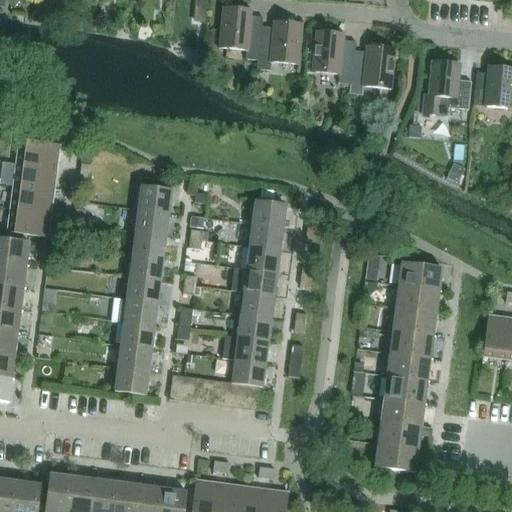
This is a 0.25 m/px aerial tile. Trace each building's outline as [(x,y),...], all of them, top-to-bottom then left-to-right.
[(194,5),(193,23),(204,24),(206,6),(194,5)] [(249,12),(223,10),(223,9),(222,9),(218,50),(219,50),(219,49),(246,52),(245,61),(257,62),(256,71),(257,71),(261,18),(260,23),(249,22),(250,11),(249,11),(249,12)] [(272,34),(261,33),(262,19),(261,18),(257,71),(269,72),(270,63),(297,66),(297,67),(298,67),(301,25),(300,25),(300,26),(274,24),(274,23),(273,23),(272,34)] [(349,95),(354,43),(353,48),(342,47),(343,36),(342,35),(342,36),(316,34),(316,33),(315,33),(311,74),(312,74),(312,73),(339,76),(338,85),(349,86),(349,95)] [(355,43),(354,43),(349,95),(362,97),(363,88),(389,90),(389,91),(390,91),(394,50),(393,50),(393,51),(367,48),(367,47),(366,47),(364,58),(353,57),(355,43)] [(431,63),(428,97),(424,96),(422,115),(446,118),(447,110),(468,111),(470,83),(457,82),(459,65),(431,63)] [(510,110),(511,89),(511,70),(487,68),(486,75),(475,74),(472,106),(484,107),(484,108),(510,110)] [(408,139),(420,140),(421,128),(409,127),(408,139)] [(19,142),(16,165),(56,170),(59,147),(19,142)] [(80,164),(85,164),(91,165),(93,151),(81,150),(80,164)] [(56,170),(16,165),(13,188),(53,193),(56,170)] [(90,167),(84,166),(81,165),(80,173),(89,175),(90,167)] [(79,181),(82,182),(88,182),(89,175),(80,173),(79,181)] [(53,193),(13,188),(10,211),(50,216),(53,193)] [(171,192),(140,188),(137,212),(168,216),(171,192)] [(195,195),(194,204),(205,206),(207,197),(195,195)] [(285,207),(254,203),(251,226),(282,230),(285,207)] [(7,234),(41,238),(47,239),(50,216),(10,211),(7,234)] [(74,215),(74,219),(84,220),(85,212),(75,211),(74,215)] [(168,216),(137,212),(134,234),(165,238),(168,216)] [(83,228),(84,220),(74,219),(73,227),(83,228)] [(191,219),(190,227),(202,228),(203,220),(191,219)] [(307,224),(306,234),(318,235),(319,226),(307,224)] [(282,230),(251,226),(248,249),(279,253),(282,230)] [(202,233),(190,232),(189,241),(201,243),(202,233)] [(165,238),(134,234),(131,257),(162,261),(165,238)] [(318,235),(306,234),(305,243),(316,244),(318,235)] [(0,264),(25,268),(28,245),(0,241),(0,264)] [(201,243),(189,241),(188,250),(200,252),(201,243)] [(279,253),(248,249),(245,272),(276,276),(279,253)] [(82,261),(91,263),(93,255),(84,252),(82,261)] [(162,261),(131,257),(128,279),(159,283),(162,261)] [(0,287),(22,290),(25,268),(0,264),(0,287)] [(193,266),(184,265),(184,272),(192,273),(193,266)] [(441,270),(400,265),(397,288),(438,293),(441,270)] [(233,270),(230,292),(242,294),(273,298),(276,276),(245,272),(233,270)] [(301,270),(300,279),(312,280),(313,271),(301,270)] [(367,270),(366,282),(376,283),(377,271),(367,270)] [(196,279),(184,277),(183,286),(195,288),(196,279)] [(159,283),(128,279),(125,302),(156,306),(159,283)] [(312,280),(300,279),(299,288),(310,289),(312,280)] [(195,288),(183,286),(182,295),(194,297),(195,288)] [(0,310),(20,313),(22,290),(0,287),(0,310)] [(438,293),(397,288),(395,310),(435,316),(438,293)] [(55,292),(44,290),(41,314),(52,316),(55,292)] [(273,298),(242,294),(239,317),(270,321),(273,298)] [(156,306),(125,302),(113,300),(110,324),(122,325),(153,329),(156,306)] [(0,333),(17,335),(20,313),(0,310),(0,333)] [(180,310),(179,323),(177,332),(189,333),(192,311),(180,310)] [(435,316),(395,310),(392,333),(432,338),(435,316)] [(295,315),(294,324),(306,326),(307,316),(295,315)] [(270,321),(239,317),(236,339),(267,343),(270,321)] [(505,361),(510,321),(487,318),(482,358),(505,361)] [(306,326),(294,324),(293,333),(305,335),(306,326)] [(122,325),(119,347),(151,351),(153,329),(122,325)] [(371,331),(360,330),(359,338),(370,340),(371,331)] [(189,333),(177,332),(176,341),(188,342),(189,333)] [(0,333),(0,356),(14,358),(17,335),(0,333)] [(432,338),(392,333),(389,355),(429,361),(432,338)] [(224,338),(221,361),(233,362),(264,366),(267,343),(236,339),(224,338)] [(300,371),(303,348),(291,346),(288,369),(300,371)] [(151,351),(119,347),(117,370),(148,374),(151,351)] [(429,361),(389,355),(386,378),(426,383),(429,361)] [(0,379),(11,380),(14,358),(0,356),(0,379)] [(264,366),(233,362),(230,385),(235,386),(247,387),(258,389),(261,390),(264,366)] [(363,366),(354,365),(353,374),(362,374),(363,366)] [(300,371),(288,369),(287,378),(299,380),(300,371)] [(148,374),(117,370),(113,393),(145,397),(148,374)] [(185,370),(184,378),(192,379),(193,371),(185,370)] [(174,402),(186,404),(189,379),(183,379),(177,378),(176,390),(174,402)] [(426,383),(386,378),(383,401),(423,406),(426,383)] [(11,380),(0,379),(0,402),(8,404),(11,380)] [(186,404),(197,405),(200,381),(189,379),(186,404)] [(197,405),(209,407),(212,383),(200,381),(197,405)] [(224,384),(212,383),(209,407),(220,408),(224,384)] [(363,384),(353,383),(351,396),(361,398),(363,384)] [(220,408),(232,410),(235,386),(230,385),(224,384),(220,408)] [(247,387),(235,386),(232,410),(244,411),(247,387)] [(255,413),(258,389),(247,387),(244,411),(255,413)] [(423,406),(383,401),(380,423),(420,428),(423,406)] [(419,436),(431,437),(432,430),(420,428),(380,423),(377,446),(417,451),(419,436)] [(417,451),(377,446),(374,469),(414,474),(417,451)] [(212,474),(220,475),(221,464),(213,463),(212,474)] [(221,464),(220,475),(228,476),(229,465),(221,464)] [(257,480),(265,481),(266,470),(258,469),(257,480)] [(266,470),(265,481),(273,482),(274,471),(266,470)] [(67,511),(72,479),(49,476),(44,511),(67,511)] [(72,479),(67,511),(90,511),(95,482),(72,479)] [(0,481),(0,511),(12,511),(16,483),(0,481)] [(95,482),(90,511),(113,511),(117,485),(95,482)] [(16,483),(12,511),(36,511),(40,487),(16,483)] [(214,511),(218,486),(195,483),(190,511),(214,511)] [(117,485),(113,511),(136,511),(140,488),(117,485)] [(237,511),(240,489),(218,486),(214,511),(237,511)] [(136,511),(159,511),(162,491),(140,488),(136,511)] [(260,511),(264,492),(240,489),(237,511),(260,511)] [(182,511),(185,494),(162,491),(159,511),(182,511)] [(260,511),(284,511),(287,495),(264,492),(260,511)]
